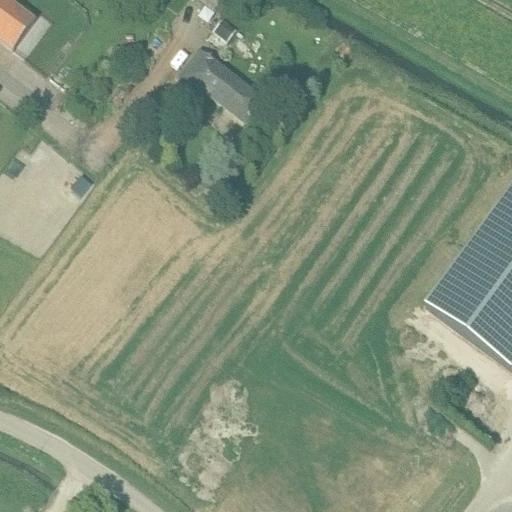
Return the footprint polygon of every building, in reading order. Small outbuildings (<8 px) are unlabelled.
[(0,0),(0,43),(13,53),(34,25),(0,0)] [(195,0),(217,17),(229,0),(195,0)] [(221,23),(212,35),(227,45),(235,33),(221,23)] [(189,66),(177,82),(190,92),(194,87),(244,126),(243,127),(244,128),(255,112),(263,102),(213,64),(199,53),(192,62),(189,66)] [(511,195),(444,288),(470,307),(488,284),(511,301),(511,195)]
